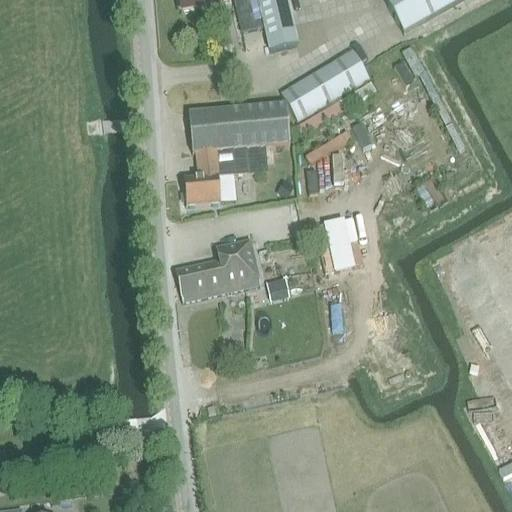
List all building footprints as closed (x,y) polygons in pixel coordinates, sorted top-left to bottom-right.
[(178,0),(181,16),(222,8),(220,0),(178,0)] [(232,0),(241,36),(263,31),(269,56),(298,49),(286,0),(232,0)] [(381,0),(403,37),(469,0),(381,0)] [(398,49),(388,54),(401,79),(410,74),(398,49)] [(352,56),(280,98),(297,126),(368,83),(352,56)] [(383,66),(391,84),(399,80),(392,63),(383,66)] [(196,182),(183,184),(185,211),(220,207),(220,206),(235,205),(232,180),(268,176),(265,152),(289,150),(285,109),(198,117),(189,118),(188,118),(191,158),(194,158),(196,182)] [(307,157),(310,167),(337,159),(334,149),(307,157)] [(406,194),(416,208),(436,194),(425,180),(406,194)] [(219,266),(174,276),(182,307),(195,304),(261,290),(251,244),(215,252),(219,266)]
